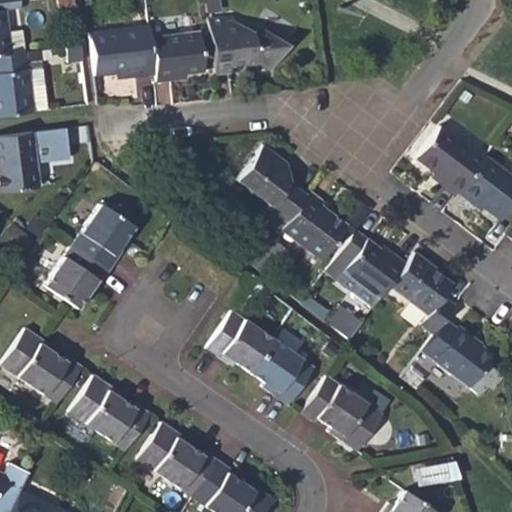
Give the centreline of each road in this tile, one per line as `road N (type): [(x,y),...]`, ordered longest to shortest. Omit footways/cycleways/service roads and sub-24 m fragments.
road 1 (residential): [(163,307),(131,349),(290,462),(310,482),(312,511)]
road 2 (residential): [(114,130),(281,112),(356,168)]
road 3 (residential): [(356,168),(477,0)]
road 4 (residential): [(356,168),(482,265),(511,276)]
